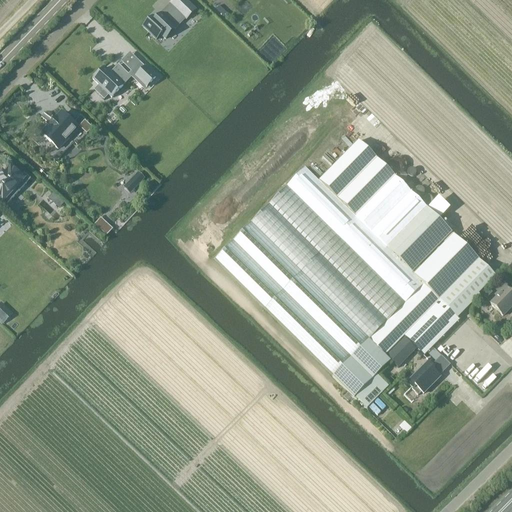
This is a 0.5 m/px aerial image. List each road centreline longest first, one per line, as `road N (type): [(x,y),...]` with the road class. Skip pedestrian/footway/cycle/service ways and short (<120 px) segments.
road 1 (track): [(501,253),(356,108),(337,105),(303,118)]
road 2 (unclassified): [(0,93),(89,0)]
